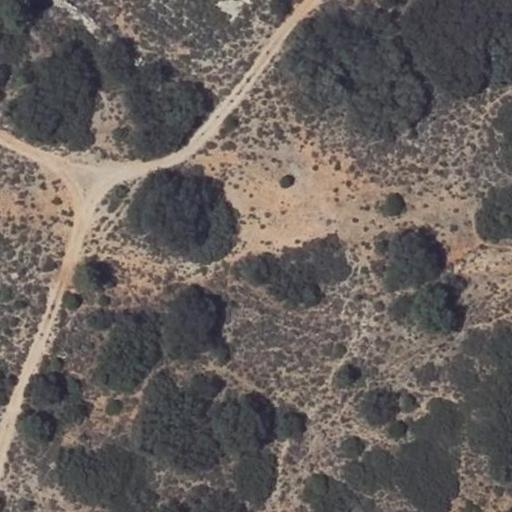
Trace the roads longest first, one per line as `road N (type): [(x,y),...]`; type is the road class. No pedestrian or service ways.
road 1 (track): [(314,0),(196,141),(156,165),(107,170),(0,126)]
road 2 (track): [(0,467),(107,170)]
